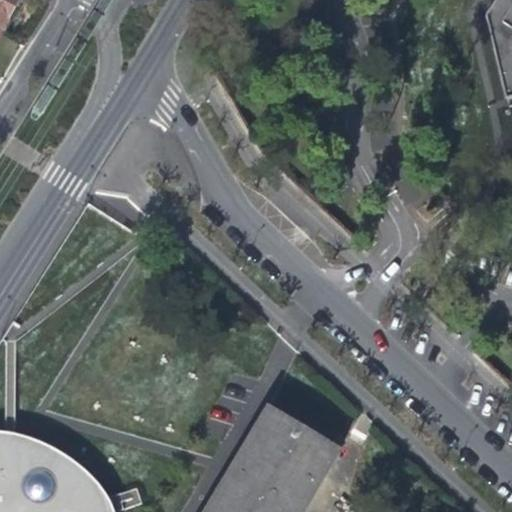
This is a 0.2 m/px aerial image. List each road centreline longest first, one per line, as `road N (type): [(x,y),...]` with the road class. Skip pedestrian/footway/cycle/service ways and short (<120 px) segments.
road 1 (tertiary): [(349,323),(230,193),(140,57)]
road 2 (residential): [(98,0),(109,27),(110,70),(23,256)]
road 3 (secondary): [(23,256),(140,57)]
road 4 (tertiary): [(349,323),(511,477)]
road 5 (residential): [(66,0),(0,112)]
